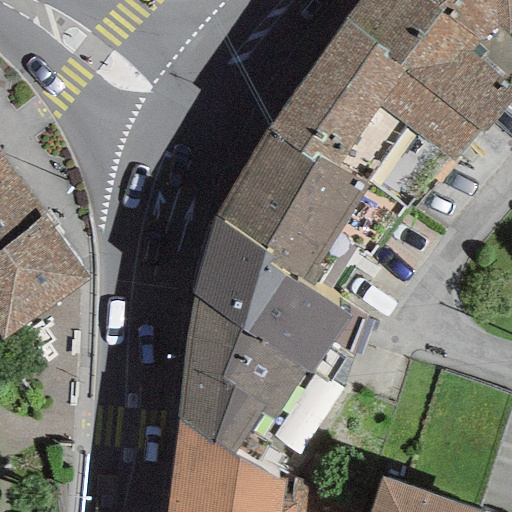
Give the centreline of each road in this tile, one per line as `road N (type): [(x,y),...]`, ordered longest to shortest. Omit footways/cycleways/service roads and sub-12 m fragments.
road 1 (secondary): [(119,511),(138,314),(160,207)]
road 2 (secondary): [(0,11),(160,207)]
road 3 (secondary): [(248,45),(29,0)]
road 4 (secondary): [(160,207),(201,110),(248,45)]
